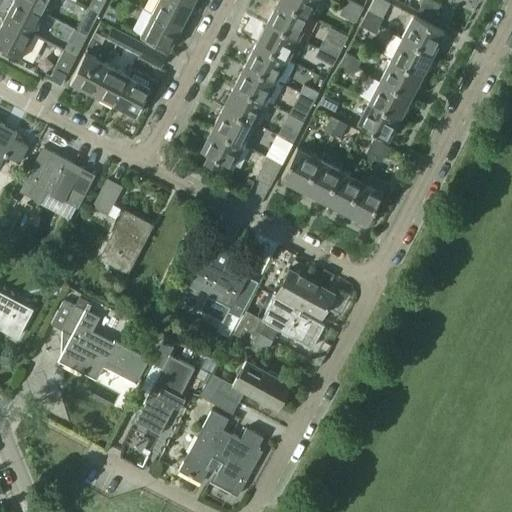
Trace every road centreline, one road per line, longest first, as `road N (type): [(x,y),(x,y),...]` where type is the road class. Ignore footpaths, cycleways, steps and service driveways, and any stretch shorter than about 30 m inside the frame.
road 1 (residential): [(372,280),(511,28)]
road 2 (residential): [(249,511),(372,280)]
road 3 (residential): [(372,280),(144,164)]
road 4 (residential): [(144,164),(230,0)]
road 5 (residential): [(144,164),(0,88)]
road 6 (residential): [(101,462),(213,511)]
